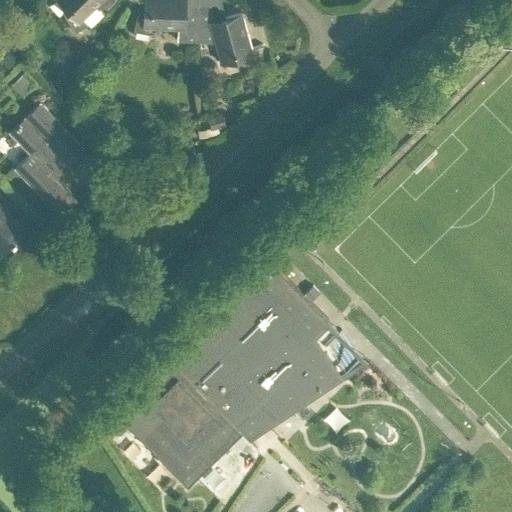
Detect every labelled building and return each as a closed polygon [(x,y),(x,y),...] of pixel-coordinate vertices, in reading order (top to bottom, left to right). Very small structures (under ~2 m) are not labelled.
[(98,5),(102,0),(58,0),(68,10),(64,12),(76,31),(87,23),(84,18),(98,5)] [(103,10),(112,0),(102,0),(98,5),(103,10)] [(200,40),(198,4),(180,5),(180,0),(144,0),(144,8),(140,8),(134,30),(149,32),(149,26),(178,27),(178,39),(200,40)] [(211,4),(198,4),(200,40),(215,42),(221,61),(237,57),(238,61),(260,60),(258,45),(253,47),(242,12),(213,21),(211,4)] [(22,94),(33,84),(21,73),(11,83),(22,94)] [(61,213),(76,198),(55,176),(85,146),(40,100),(9,130),(29,151),(14,166),(61,213)] [(225,125),(221,111),(207,115),(210,126),(204,128),(206,135),(217,132),(216,127),(225,125)] [(0,247),(4,252),(26,231),(0,204),(0,247)] [(114,411),(187,484),(245,427),(249,431),(360,357),(341,328),(321,341),(314,330),(328,317),(269,257),(114,411)]
